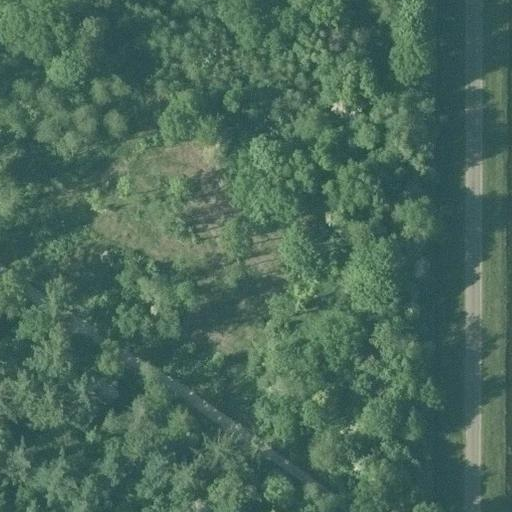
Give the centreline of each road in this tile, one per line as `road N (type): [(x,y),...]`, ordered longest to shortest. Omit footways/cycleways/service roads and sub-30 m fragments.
road 1 (unclassified): [(472,511),(474,0)]
road 2 (track): [(0,274),(351,511)]
